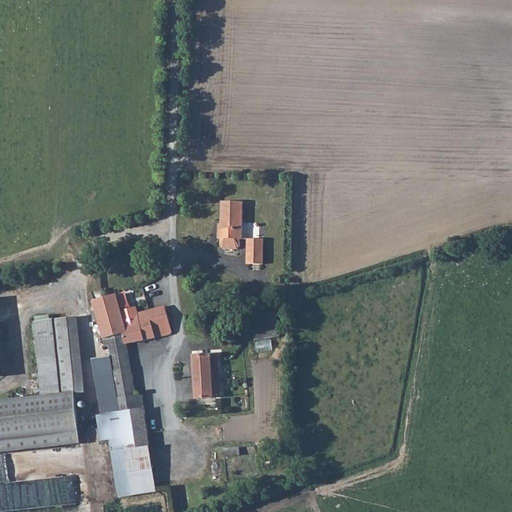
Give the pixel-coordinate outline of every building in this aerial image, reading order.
[(220,226),(217,226),(217,241),(220,241),(220,248),(222,251),(236,251),(239,249),(239,241),(242,241),(243,202),(220,202),(220,226)] [(247,240),(247,263),(263,264),(263,240),(247,240)] [(122,311),(119,295),(95,300),(103,338),(128,333),(122,311)] [(125,345),(172,334),(164,306),(151,310),(139,313),(138,307),(122,311),(128,333),(123,334),(125,345)] [(252,315),(256,340),(279,336),(275,311),(252,315)] [(79,318),(55,320),(63,395),(73,393),(86,391),(79,318)] [(42,397),(63,395),(55,320),(34,323),(42,397)] [(125,345),(123,334),(103,338),(105,348),(109,347),(111,356),(121,411),(143,408),(146,406),(144,395),(135,397),(125,345)] [(220,396),(218,355),(196,356),(197,398),(220,396)] [(111,356),(91,359),(101,414),(121,411),(111,356)] [(0,453),(79,443),(73,393),(63,395),(42,397),(0,401),(0,453)] [(101,414),(95,415),(100,442),(111,440),(113,452),(149,446),(143,408),(121,411),(101,414)] [(149,446),(113,452),(120,497),(156,492),(149,446)]
